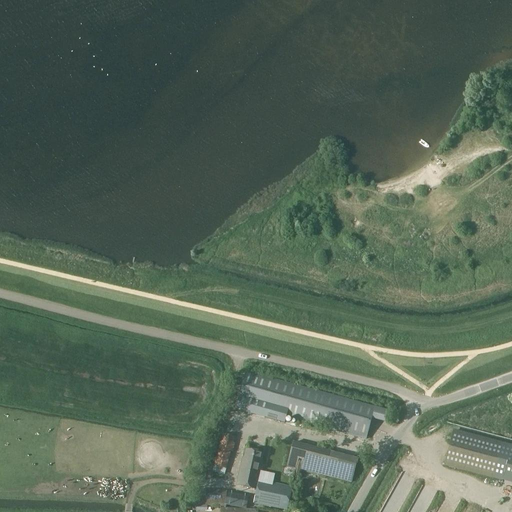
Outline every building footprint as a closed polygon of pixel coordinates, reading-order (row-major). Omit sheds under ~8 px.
[(366,440),(375,408),(340,398),(245,372),(235,410),(285,424),(286,418),(366,440)] [(511,445),(453,430),(444,466),(511,483),(511,445)] [(225,472),(233,443),(222,440),(214,469),(225,472)] [(350,483),(356,459),(293,442),(287,466),(350,483)] [(263,454),(245,450),(236,486),(256,491),(253,504),(287,510),(293,488),(260,479),(263,465),(261,464),(263,454)] [(226,506),(226,492),(196,491),(195,505),(226,506)] [(245,508),(247,496),(230,493),(228,504),(245,508)]
